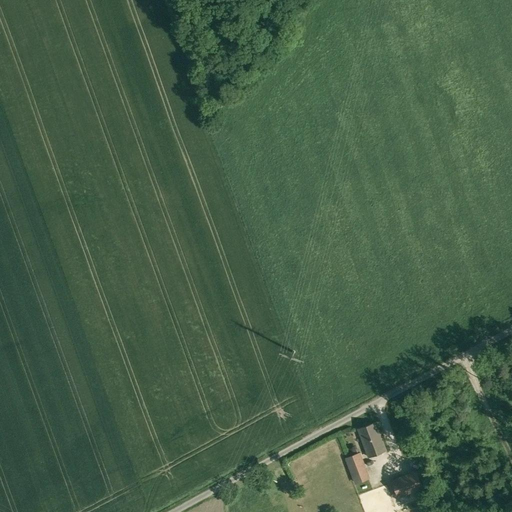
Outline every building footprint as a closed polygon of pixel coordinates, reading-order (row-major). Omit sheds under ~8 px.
[(377,422),(359,428),(370,456),(373,455),(385,450),(387,450),(377,422)] [(385,450),(373,455),(376,464),(388,459),(385,450)] [(360,454),(348,459),(357,481),(363,479),(364,482),(367,480),(366,478),(369,477),(360,454)] [(417,472),(392,481),(398,496),(423,487),(417,472)] [(419,511),(434,511),(431,502),(418,507),(419,511)]
